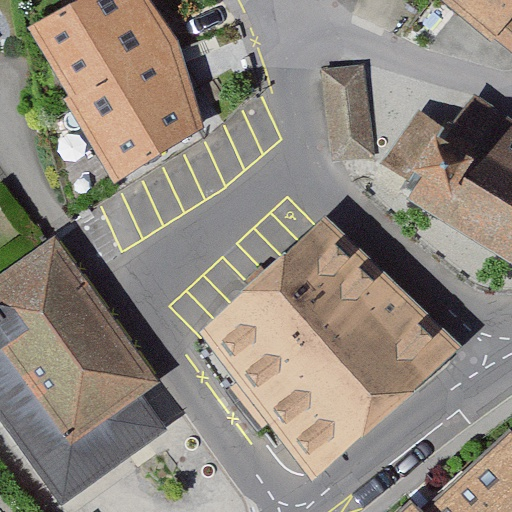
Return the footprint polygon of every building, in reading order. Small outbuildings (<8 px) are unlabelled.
[(135,0),(124,0),(44,41),(70,92),(159,46),(135,0)] [(511,0),(472,0),(511,32),(511,0)] [(202,131),(159,46),(70,92),(114,176),(202,131)] [(370,73),(336,76),(346,168),(380,165),(370,73)] [(511,128),(477,104),(449,144),(426,128),(393,175),(416,191),(409,202),(511,273),(511,128)] [(160,384),(57,234),(0,273),(0,408),(61,498),(161,429),(139,398),(160,384)] [(454,368),(335,237),(221,342),(330,483),(403,435),(454,368)] [(511,511),(511,447),(442,511),(429,511),(425,506),(418,511),(511,511)]
